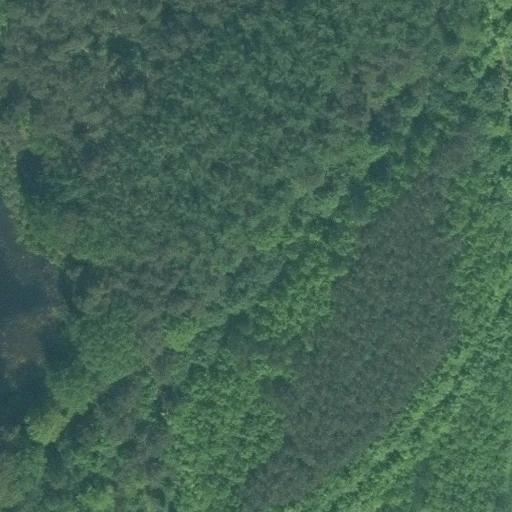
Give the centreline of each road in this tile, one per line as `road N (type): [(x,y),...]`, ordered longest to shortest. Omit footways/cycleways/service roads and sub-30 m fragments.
road 1 (track): [(454,0),(142,332),(155,382),(179,424),(184,473),(168,511)]
road 2 (track): [(298,511),(405,430),(511,270)]
